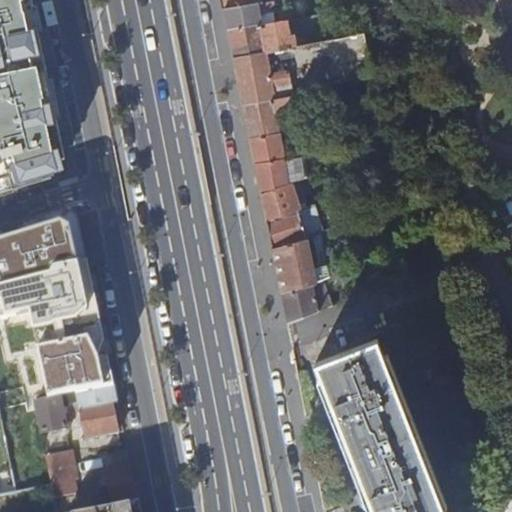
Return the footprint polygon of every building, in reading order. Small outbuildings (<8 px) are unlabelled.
[(260,0),(222,0),(224,8),(261,3),(260,0)] [(290,11),(291,19),(320,15),(317,0),(316,0),(294,3),(295,10),(290,11)] [(261,3),(224,8),(226,21),(228,28),(273,22),(270,2),(261,3)] [(409,57),(399,5),(374,8),(378,30),(290,47),(285,21),(273,22),(228,28),(236,70),(243,105),(289,96),(306,92),(315,90),(409,57)] [(315,90),(306,92),(309,111),(319,109),(315,90)] [(289,96),(243,105),(246,121),(250,138),(280,134),(276,112),(292,108),(289,96)] [(389,123),(395,148),(425,138),(421,115),(389,123)] [(280,134),(250,138),(253,155),(254,163),(292,158),(290,150),(283,151),(280,134)] [(292,158),(254,163),(258,181),(260,194),(305,179),(302,157),(292,158)] [(305,179),(260,194),(263,210),(265,221),(300,210),(297,199),(310,194),(305,179)] [(300,210),(265,221),(268,235),(271,249),(320,233),(312,206),(300,210)] [(320,233),(271,249),(276,269),(281,292),(315,283),(328,278),(320,233)] [(67,281),(90,276),(87,265),(65,270),(67,281)] [(315,283),(281,292),(283,307),(287,324),(332,305),(326,289),(347,280),(344,271),(328,278),(315,283)] [(77,332),(101,327),(94,294),(90,276),(67,281),(53,284),(61,323),(74,320),(77,332)] [(42,327),(45,339),(66,334),(64,327),(57,328),(56,324),(42,327)] [(76,394),(113,385),(106,351),(101,327),(77,332),(66,334),(45,339),(49,356),(67,352),(76,394)] [(315,364),(318,370),(378,346),(375,339),(315,364)] [(38,364),(34,341),(22,344),(31,385),(33,398),(53,394),(47,363),(38,364)] [(378,346),(318,370),(330,403),(322,406),(326,417),(395,389),(378,346)] [(112,404),(117,403),(113,385),(76,394),(78,405),(80,414),(86,440),(118,432),(112,404)] [(395,389),(326,417),(327,419),(336,416),(342,433),(402,408),(395,389)] [(34,403),(41,434),(66,430),(64,419),(62,411),(59,398),(34,403)] [(64,419),(80,414),(78,405),(62,411),(64,419)] [(416,443),(402,408),(342,433),(356,468),(416,443)] [(416,443),(356,468),(366,494),(358,498),(362,508),(431,480),(416,443)] [(52,485),(55,499),(77,495),(74,481),(77,480),(71,452),(46,457),(52,485)] [(93,511),(94,511),(138,503),(131,469),(130,464),(111,468),(116,494),(90,498),(93,511)] [(443,511),(431,480),(362,508),(364,510),(371,507),(373,511),(443,511)]
